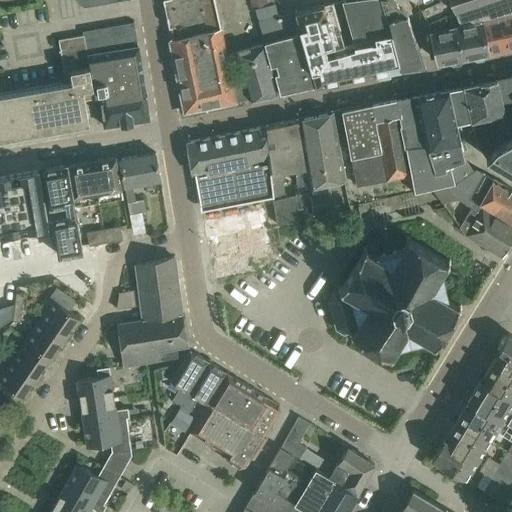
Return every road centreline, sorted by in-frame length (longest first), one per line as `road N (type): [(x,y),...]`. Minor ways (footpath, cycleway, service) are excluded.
road 1 (residential): [(191,246),(214,343),(399,462)]
road 2 (residential): [(0,461),(107,310),(118,259),(191,246)]
road 3 (residential): [(170,130),(433,77)]
road 4 (residential): [(511,277),(399,462)]
road 5 (residential): [(0,162),(170,130)]
road 6 (residential): [(170,130),(149,0)]
